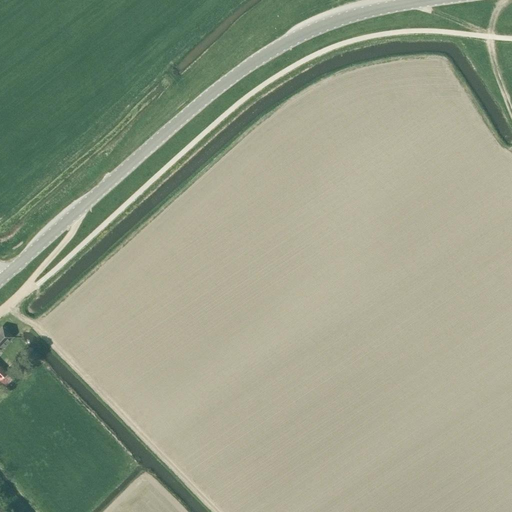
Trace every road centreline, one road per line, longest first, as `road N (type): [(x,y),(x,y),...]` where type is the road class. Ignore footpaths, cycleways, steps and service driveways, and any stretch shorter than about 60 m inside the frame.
road 1 (primary): [(77,214),(274,52),(343,22),(459,0)]
road 2 (unclassified): [(0,312),(58,248),(77,214)]
